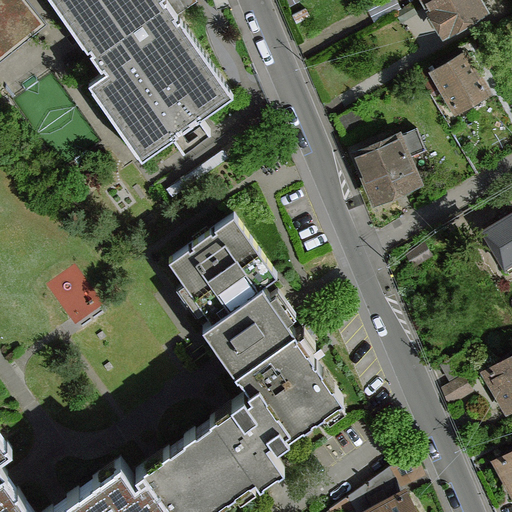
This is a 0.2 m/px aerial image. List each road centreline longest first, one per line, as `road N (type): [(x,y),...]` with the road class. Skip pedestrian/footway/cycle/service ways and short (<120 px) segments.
road 1 (residential): [(356,254),(475,511)]
road 2 (residential): [(257,0),(356,254)]
road 3 (residential): [(356,254),(511,165)]
